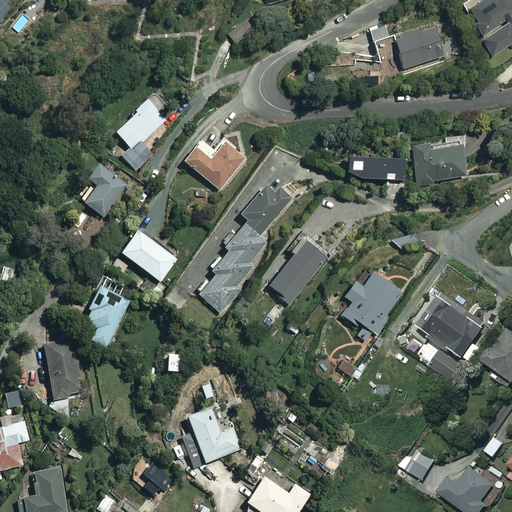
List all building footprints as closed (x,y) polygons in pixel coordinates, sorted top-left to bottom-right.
[(12,0),(0,0),(0,20),(1,21),(12,0)] [(481,36),(511,15),(511,2),(510,0),(463,0),(459,3),(481,36)] [(491,58),(511,43),(511,17),(479,40),(491,58)] [(253,31),(241,18),(225,33),(237,46),(253,31)] [(440,57),(431,27),(392,39),(401,69),(440,57)] [(139,138),(141,141),(164,119),(144,98),(132,110),(134,112),(113,131),(129,148),(139,138)] [(415,184),(464,176),(460,148),(464,147),(462,135),(442,138),(442,141),(428,143),(428,141),(409,144),(415,184)] [(139,138),(129,148),(121,156),(135,171),(153,153),(141,141),(139,138)] [(198,140),(182,161),(218,190),(244,158),(223,141),(214,153),(198,140)] [(343,156),(342,170),(354,177),(401,179),(401,158),(343,156)] [(126,185),(95,162),(84,177),(94,185),(82,202),(102,217),(126,185)] [(243,221),(261,236),(291,199),(277,188),(273,193),(263,185),(239,215),(245,220),(243,221)] [(231,231),(221,243),(224,246),(223,247),(226,249),(247,266),(268,241),(261,236),(243,221),(234,233),(231,231)] [(176,259),(134,229),(117,251),(159,281),(176,259)] [(288,305),(326,258),(318,252),(320,249),(300,233),(287,249),(292,254),(267,285),(281,295),(279,298),(288,305)] [(247,266),(226,249),(209,270),(214,274),(234,291),(251,270),(248,267),(247,266)] [(354,336),(364,343),(372,332),(376,335),(388,318),(384,315),(400,291),(371,271),(361,286),(352,280),(342,295),(349,300),(337,318),(358,332),(354,336)] [(207,281),(204,279),(197,289),(199,291),(196,294),(220,314),(237,293),(234,291),(214,274),(207,281)] [(129,298),(97,285),(83,321),(94,326),(88,341),(108,349),(129,298)] [(483,326),(438,295),(416,326),(428,334),(426,337),(446,351),(448,349),(461,358),(483,326)] [(511,381),(511,330),(506,326),(481,361),(511,383),(511,381)] [(41,345),(50,400),(67,397),(66,393),(79,391),(77,376),(80,375),(76,355),(72,356),(70,341),(41,345)] [(461,365),(441,351),(429,367),(450,381),(461,365)] [(178,352),(164,353),(164,371),(179,371),(178,352)] [(341,371),(349,377),(351,375),(356,379),(366,368),(359,362),(355,368),(349,363),(341,371)] [(19,405),(18,390),(4,391),(5,406),(19,405)] [(186,419),(178,422),(182,433),(179,435),(191,466),(240,448),(232,427),(219,432),(210,406),(185,415),(186,419)] [(10,424),(8,414),(0,416),(0,468),(22,463),(18,443),(28,440),(24,421),(10,424)] [(503,444),(494,437),(484,450),(493,457),(503,444)] [(406,471),(407,470),(422,480),(434,462),(419,452),(414,460),(406,455),(399,466),(406,471)] [(480,502),(493,484),(470,467),(457,485),(447,478),(437,493),(464,511),(480,511),(485,505),(480,502)] [(64,511),(60,468),(33,471),(34,481),(31,481),(32,495),(22,496),(22,499),(16,499),(17,511),(64,511)] [(266,477),(264,475),(245,501),(247,504),(242,511),(295,511),(309,494),(294,483),(287,493),(278,487),(285,478),(272,469),(266,477)]
